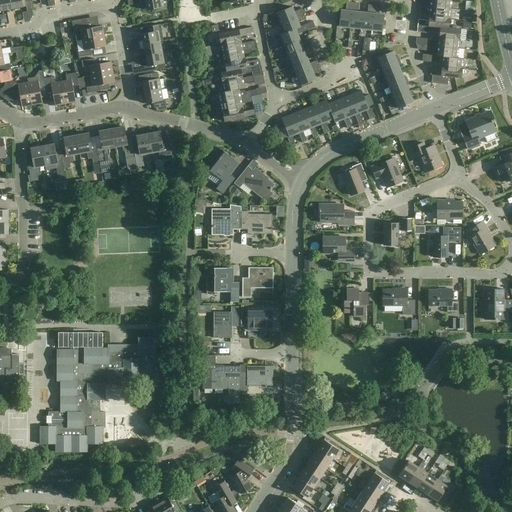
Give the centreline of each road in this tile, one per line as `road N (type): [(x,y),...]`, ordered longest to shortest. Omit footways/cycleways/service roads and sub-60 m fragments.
road 1 (residential): [(128,108),(108,6),(40,14),(30,29),(0,34)]
road 2 (residential): [(511,255),(502,272),(380,273),(368,258),(372,216)]
road 3 (residential): [(0,280),(22,267),(20,122)]
road 4 (unclassified): [(253,511),(289,450),(291,354)]
road 5 (residential): [(0,503),(132,503),(162,491)]
road 6 (residential): [(274,106),(339,80),(315,16),(322,0)]
road 7 (unclassified): [(302,177),(332,150),(436,108)]
road 8 (unclassified): [(251,144),(128,108)]
